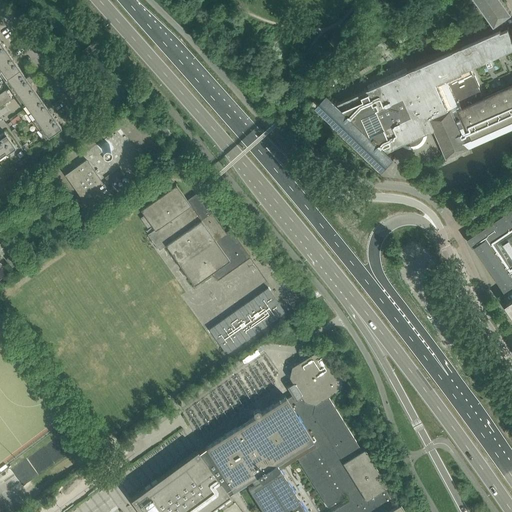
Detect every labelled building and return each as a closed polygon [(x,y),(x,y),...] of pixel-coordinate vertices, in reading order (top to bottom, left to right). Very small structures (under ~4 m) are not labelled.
[(476,0),(495,26),(511,13),(511,12),(502,0),(476,0)] [(328,93),(317,104),(384,168),(395,157),(388,151),(395,147),(405,143),(406,143),(407,144),(409,145),(410,145),(412,145),(414,145),(415,145),(417,144),(418,143),(419,142),(420,142),(421,141),(422,140),(422,139),(423,138),(423,136),(423,135),(424,134),(433,130),(434,130),(435,132),(447,158),(470,147),(468,142),(473,140),(474,143),(511,125),(511,27),(511,28),(511,30),(511,35),(511,36),(509,29),(501,32),(500,30),(462,48),(461,47),(454,51),(415,68),(408,71),(406,68),(367,85),(369,88),(361,92),(338,103),(328,93)] [(25,76),(0,40),(0,73),(9,87),(0,93),(0,107),(16,96),(18,100),(26,111),(27,111),(27,112),(45,138),(61,126),(34,89),(29,81),(34,78),(30,73),(25,76)] [(120,129),(62,170),(65,175),(88,207),(109,192),(127,180),(129,180),(134,177),(137,157),(140,155),(141,155),(142,154),(142,153),(143,153),(140,148),(137,150),(136,150),(126,137),(131,133),(128,128),(122,131),(120,129)] [(0,157),(15,147),(4,131),(0,134),(0,157)] [(176,184),(140,209),(155,230),(148,234),(159,250),(166,245),(194,285),(211,273),(217,281),(250,257),(230,229),(226,232),(199,194),(197,196),(196,194),(187,200),(176,184)] [(511,209),(468,239),(473,247),(475,246),(505,291),(506,290),(511,285),(511,209)] [(11,255),(6,259),(12,267),(17,263),(11,255)] [(268,287),(209,329),(226,354),(285,312),(268,287)] [(405,511),(400,503),(395,506),(384,488),(388,486),(364,449),(362,451),(328,396),(340,389),(342,379),(327,354),(316,351),(311,355),(292,367),(289,377),(293,383),(287,387),(292,395),(287,399),(285,396),(261,412),(260,412),(259,410),(257,409),(254,411),(253,413),(255,416),(254,416),(248,420),(236,427),(235,428),(230,431),(213,441),(205,446),(199,451),(197,450),(131,498),(140,511),(205,511),(230,494),(229,492),(232,490),(248,480),(249,482),(252,481),(254,484),(248,488),(263,511),(405,511)]
